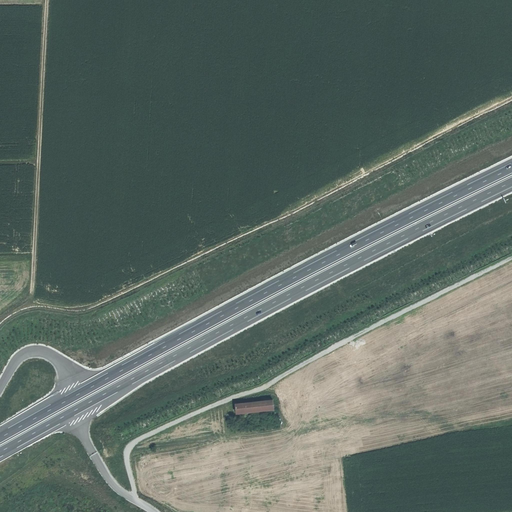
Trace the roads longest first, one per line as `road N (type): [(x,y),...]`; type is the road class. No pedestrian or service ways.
road 1 (motorway): [(0,452),(511,182)]
road 2 (motorway): [(511,168),(0,438)]
road 3 (track): [(511,257),(263,388),(144,435),(125,453),(134,501)]
road 4 (track): [(46,0),(31,295),(0,319)]
